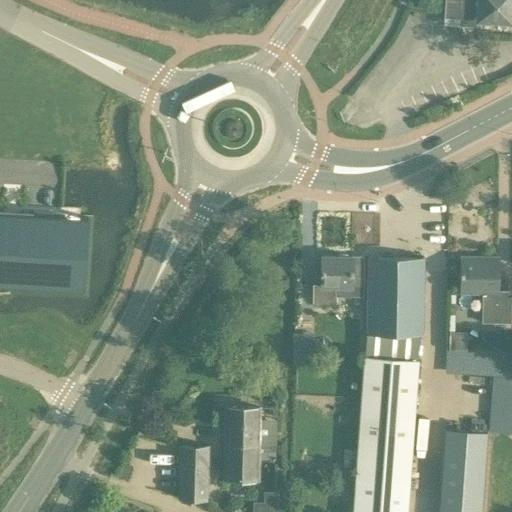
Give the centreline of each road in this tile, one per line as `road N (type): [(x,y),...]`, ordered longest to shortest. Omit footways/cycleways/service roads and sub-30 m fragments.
road 1 (tertiary): [(187,159),(130,329)]
road 2 (tertiary): [(130,329),(226,183)]
road 3 (unclassified): [(203,84),(58,36)]
road 4 (unclassified): [(58,36),(179,119)]
road 5 (tertiary): [(381,172),(511,107)]
